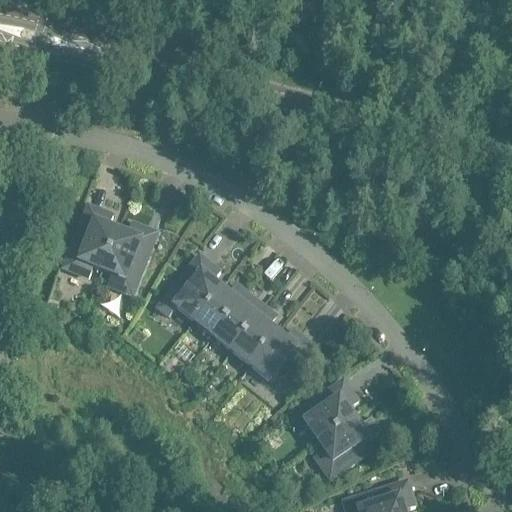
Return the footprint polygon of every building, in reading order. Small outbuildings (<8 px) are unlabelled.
[(102,274),(118,233),(109,230),(113,219),(99,213),(90,237),(79,232),(64,271),(89,281),(93,270),(102,274)] [(118,233),(102,274),(112,278),(107,288),(133,298),(148,259),(137,254),(146,231),(132,226),(128,237),(118,233)] [(194,325),(221,290),(213,284),(221,276),(209,266),(193,286),(184,278),(177,288),(186,295),(175,309),(186,318),(186,319),(194,325)] [(229,297),(221,290),(194,325),(202,331),(213,339),(245,299),(245,298),(247,296),(239,290),(232,300),(229,297)] [(264,314),(245,299),(213,339),(232,354),(264,314)] [(265,314),(264,314),(232,354),(243,363),(250,370),(277,336),(270,329),(269,330),(266,327),(274,318),(266,312),(265,314)] [(135,333),(129,341),(139,348),(144,340),(135,333)] [(285,342),(277,336),(250,370),(258,376),(258,375),(270,385),(281,371),(291,378),(298,369),(289,361),(304,342),(292,333),(285,342)] [(319,445),(355,420),(349,412),(359,406),(350,393),(330,408),(323,398),(302,412),(309,422),(305,425),(314,437),(313,437),(319,445)] [(355,420),(319,445),(324,453),(315,460),(330,482),(365,458),(358,448),(378,434),(370,422),(360,428),(355,420)] [(409,511),(416,510),(407,485),(395,489),(395,490),(384,493),(384,492),(344,505),(345,511),(409,511)]
